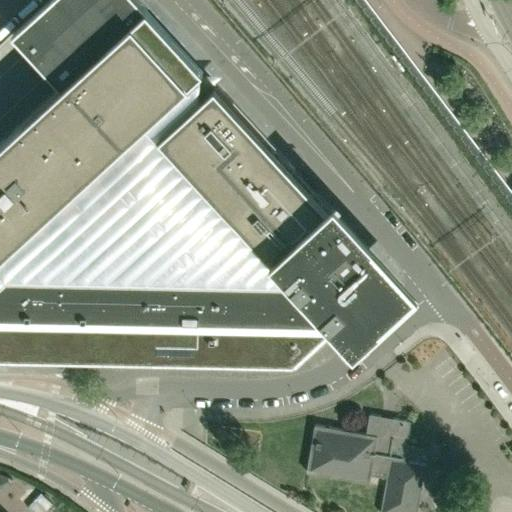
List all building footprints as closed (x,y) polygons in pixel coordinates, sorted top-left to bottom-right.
[(335,195),(327,203),(215,82),(186,109),(184,108),(185,106),(186,105),(186,104),(187,102),(186,101),(186,99),(185,98),(184,97),(183,96),(182,96),(180,95),(179,95),(177,96),(176,96),(175,97),(174,96),(203,69),(147,7),(139,0),(48,0),(12,33),(61,86),(0,142),(0,354),(293,361),(334,324),(355,347),(420,287),(335,195)] [(371,475),(387,478),(390,457),(404,460),(411,421),(370,414),(368,423),(366,433),(315,424),(306,471),(367,482),(369,483),(371,475)] [(470,474),(454,447),(439,456),(455,483),(470,474)] [(417,511),(425,464),(404,460),(390,457),(387,478),(380,511),(417,511)] [(40,511),(58,511),(63,506),(49,494),(36,508),(40,511)]
